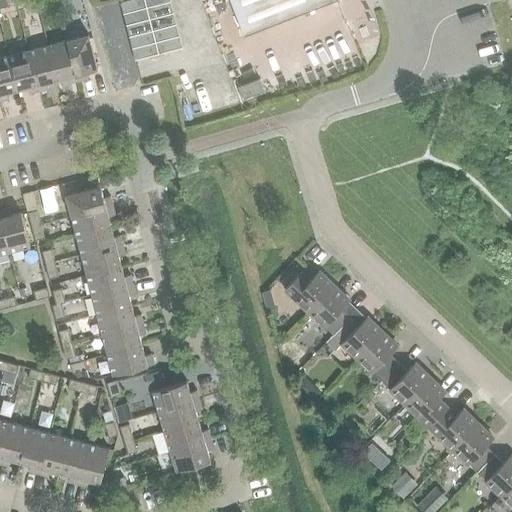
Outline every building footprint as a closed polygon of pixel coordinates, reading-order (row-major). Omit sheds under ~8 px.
[(145,8),(143,0),(129,0),(119,3),(122,14),(145,8)] [(169,2),(168,0),(143,0),(145,8),(169,2)] [(229,0),(243,34),(332,0),(229,0)] [(169,2),(145,8),(148,20),(172,14),(169,2)] [(145,8),(122,14),(125,26),(148,20),(145,8)] [(172,14),(148,20),(151,31),(175,25),(172,14)] [(151,31),(148,20),(125,26),(128,37),(151,31)] [(175,25),(151,31),(154,43),(178,37),(175,25)] [(151,31),(128,37),(131,49),(154,43),(151,31)] [(87,35),(67,40),(77,81),(86,79),(85,72),(96,69),(87,35)] [(154,43),(157,55),(181,48),(178,37),(154,43)] [(67,84),(77,81),(67,40),(47,45),(56,80),(66,77),(67,84)] [(157,55),(154,43),(131,49),(134,61),(157,55)] [(45,83),(56,80),(47,45),(27,50),(38,92),(47,89),(45,83)] [(28,94),(38,92),(27,50),(7,56),(16,90),(26,88),(28,94)] [(6,93),(16,90),(7,56),(0,57),(0,101),(8,99),(6,93)] [(259,80),(237,88),(241,99),(263,91),(259,80)] [(65,195),(70,216),(111,205),(109,196),(102,198),(99,186),(65,195)] [(22,194),(27,213),(37,210),(32,191),(22,194)] [(111,205),(70,216),(75,236),(110,227),(107,216),(114,215),(111,205)] [(7,208),(0,210),(0,220),(8,252),(29,247),(20,212),(8,215),(7,208)] [(30,226),(41,224),(37,210),(27,213),(30,226)] [(0,254),(8,252),(0,220),(0,254)] [(41,224),(30,226),(34,240),(44,237),(41,224)] [(75,236),(80,255),(122,245),(119,235),(113,237),(110,227),(75,236)] [(122,245),(80,255),(85,275),(120,266),(117,256),(124,254),(122,245)] [(45,265),(54,263),(50,249),(41,252),(45,265)] [(54,263),(45,265),(49,278),(58,276),(54,263)] [(91,295),(132,284),(129,275),(123,276),(120,266),(85,275),(91,295)] [(284,289),(308,312),(333,286),(317,271),(310,279),(301,270),(284,289)] [(96,315),(130,306),(128,295),(134,294),(132,284),(91,295),(96,315)] [(332,335),(349,317),(341,308),(348,301),(333,286),(308,312),(332,335)] [(46,288),(32,291),(34,301),(48,297),(46,288)] [(55,304),(61,304),(65,303),(61,289),(52,292),(55,304)] [(261,293),(264,299),(271,297),(269,291),(261,293)] [(0,304),(1,309),(2,309),(16,305),(14,296),(0,299),(0,304)] [(65,317),(61,304),(55,304),(51,305),(55,319),(65,317)] [(130,306),(96,315),(101,335),(142,324),(140,314),(133,316),(130,306)] [(342,344),(356,358),(381,332),(365,317),(358,325),(349,317),(332,335),(333,335),(327,341),(336,350),(342,344)] [(106,354),(141,345),(138,335),(145,333),(142,324),(101,335),(106,354)] [(62,345),(71,343),(67,329),(58,331),(62,345)] [(380,381),(397,362),(389,354),(396,347),(381,332),(356,358),(380,381)] [(71,343),(62,345),(65,359),(74,356),(71,343)] [(106,354),(112,375),(153,364),(150,354),(143,355),(141,345),(106,354)] [(295,359),(283,363),(286,371),(298,367),(295,359)] [(84,361),(70,365),(73,373),(86,369),(84,361)] [(16,375),(19,366),(4,362),(2,371),(16,375)] [(380,381),(404,403),(429,378),(413,363),(406,371),(397,362),(380,381)] [(41,381),(44,372),(30,369),(28,378),(41,381)] [(158,371),(143,376),(146,387),(161,383),(158,371)] [(55,385),(57,376),(44,372),(41,381),(55,385)] [(428,427),(445,408),(437,400),(444,393),(429,378),(404,403),(428,427)] [(81,392),(83,383),(69,379),(67,388),(81,392)] [(116,381),(106,384),(110,397),(119,394),(116,381)] [(157,412),(198,400),(195,390),(189,392),(185,381),(151,391),(157,412)] [(94,395),(97,387),(83,383),(81,392),(94,395)] [(315,387),(307,395),(312,400),(320,392),(315,387)] [(157,412),(163,431),(197,421),(194,411),(201,409),(198,400),(157,412)] [(428,427),(452,449),(477,424),(461,409),(454,416),(445,408),(428,427)] [(116,433),(112,419),(104,422),(108,436),(116,433)] [(0,455),(9,422),(0,420),(0,455)] [(169,451),(210,439),(207,429),(200,431),(197,421),(163,431),(169,451)] [(9,459),(19,462),(28,428),(9,422),(0,455),(0,464),(7,466),(9,459)] [(123,441),(133,438),(129,424),(119,427),(123,441)] [(476,472),(493,454),(485,446),(492,439),(477,424),(452,449),(476,472)] [(339,442),(347,434),(338,425),(330,433),(339,442)] [(28,472),(37,474),(48,433),(28,428),(19,462),(30,465),(28,472)] [(59,473),(68,438),(48,433),(37,474),(47,477),(48,470),(59,473)] [(67,482),(77,484),(88,443),(68,438),(59,473),(69,475),(67,482)] [(133,438),(123,441),(127,454),(137,451),(133,438)] [(210,439),(169,451),(175,472),(209,461),(206,450),(213,448),(210,439)] [(88,480),(99,483),(108,449),(88,443),(77,484),(86,487),(88,480)] [(370,443),(361,452),(371,461),(380,451),(370,443)] [(476,472),(500,495),(511,482),(511,457),(509,455),(502,462),(493,454),(476,472)] [(126,486),(123,477),(109,481),(112,490),(126,486)] [(403,498),(412,489),(400,477),(391,486),(403,498)] [(500,511),(511,511),(511,482),(500,495),(492,504),(500,511)] [(420,511),(433,511),(447,498),(435,486),(415,507),(420,511)]
